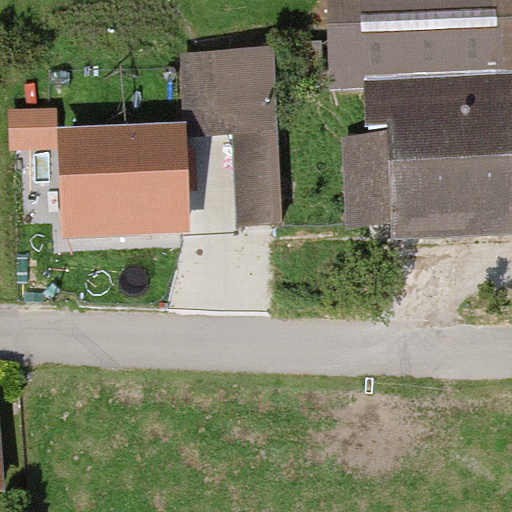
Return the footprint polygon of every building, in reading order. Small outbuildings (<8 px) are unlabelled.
[(511,0),(343,0),(348,81),(372,80),(375,132),(393,132),(394,153),(352,155),(356,225),(511,218),(511,0)] [(322,50),(291,51),(292,83),(323,82),(322,50)] [(277,112),(240,114),(245,232),(282,230),(277,112)] [(54,118),(17,118),(17,149),(54,149),(54,118)] [(181,142),(67,147),(71,239),(185,234),(181,142)]
